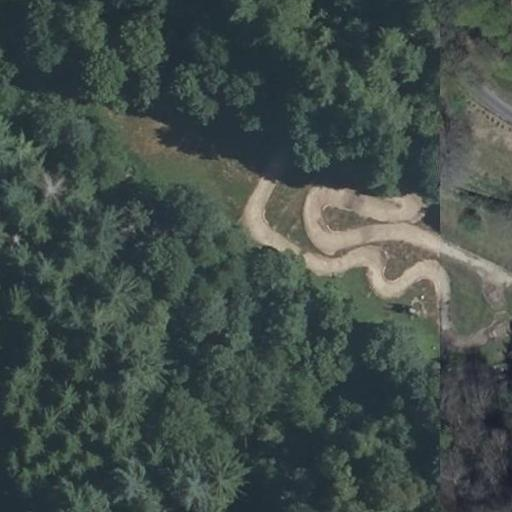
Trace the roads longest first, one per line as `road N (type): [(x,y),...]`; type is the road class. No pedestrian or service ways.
road 1 (track): [(511,194),(107,88),(0,90)]
road 2 (unclassified): [(378,0),(410,41),(511,112)]
